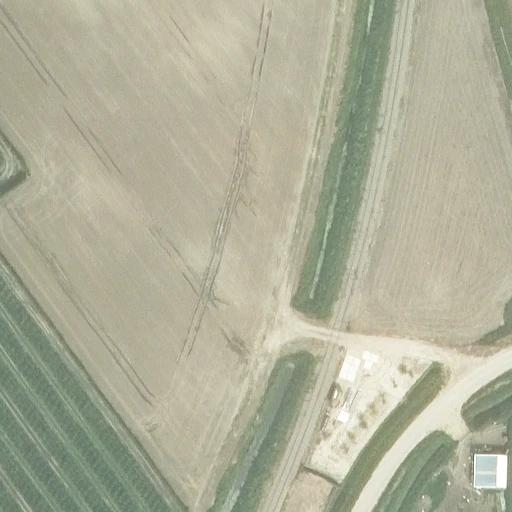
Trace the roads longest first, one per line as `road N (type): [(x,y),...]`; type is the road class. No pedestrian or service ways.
road 1 (unclassified): [(361,511),(425,420),(511,358)]
road 2 (track): [(471,382),(442,356),(296,326)]
